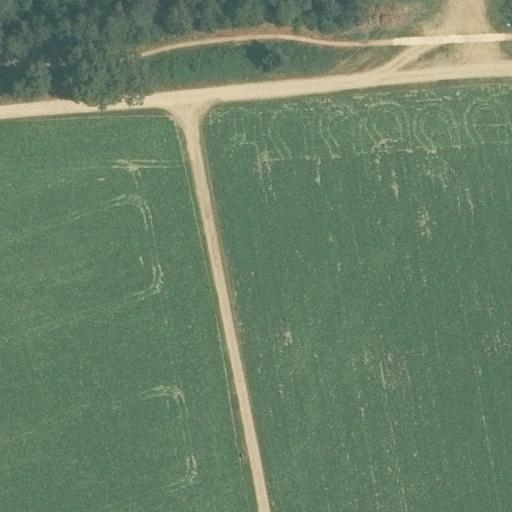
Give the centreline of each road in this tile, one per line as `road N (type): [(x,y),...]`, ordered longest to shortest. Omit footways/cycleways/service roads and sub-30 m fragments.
road 1 (track): [(511,71),(0,111)]
road 2 (track): [(262,511),(187,96)]
